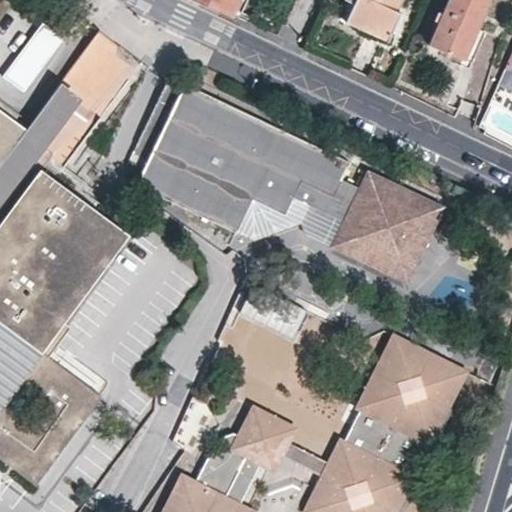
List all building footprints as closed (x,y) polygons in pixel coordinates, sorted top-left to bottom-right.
[(235,0),(198,0),(229,14),(235,0)] [(235,0),(229,14),(238,18),(245,0),(235,0)] [(393,10),(397,0),(352,0),(344,20),(386,40),(398,13),(393,10)] [(463,63),(490,0),(446,0),(426,45),(463,63)] [(58,36),(37,20),(0,70),(0,75),(1,77),(19,89),(58,36)] [(0,206),(79,98),(57,82),(24,128),(0,160),(0,206)] [(350,165),(185,86),(134,186),(236,235),(253,202),(284,217),(301,184),(319,192),(352,208),(334,246),(409,283),(444,210),(368,174),(360,190),(343,181),(350,165)] [(0,160),(24,128),(0,110),(0,160)] [(36,355),(122,237),(36,174),(0,223),(0,464),(29,485),(93,397),(36,355)] [(319,192),(301,184),(284,217),(275,235),(303,224),(319,192)] [(319,192),(303,224),(307,235),(334,246),(352,208),(319,192)] [(275,235),(284,217),(253,202),(236,235),(254,244),(275,235)] [(365,481),(348,487),(324,476),(313,495),(315,511),(394,511),(406,492),(400,470),(413,465),(421,451),(417,437),(436,431),(459,390),(456,366),(441,358),(417,345),(391,349),(378,372),(404,386),(407,404),(395,426),(378,458),(365,481)] [(395,426),(407,404),(404,386),(378,372),(358,408),(361,409),(388,423),(395,426)] [(282,454),(324,476),(333,458),(292,436),(298,423),(258,402),(244,429),(251,432),(249,452),(264,459),(276,465),(282,454)] [(361,409),(345,440),(371,454),(388,423),(361,409)] [(224,498),(249,452),(251,432),(244,429),(233,423),(230,425),(218,448),(213,445),(193,482),(190,481),(170,487),(157,511),(240,511),(239,506),(224,498)] [(371,454),(378,458),(395,426),(388,423),(371,454)] [(324,476),(348,487),(365,481),(378,458),(371,454),(345,440),(343,440),(333,458),(324,476)] [(239,506),(264,459),(249,452),(224,498),(239,506)]
